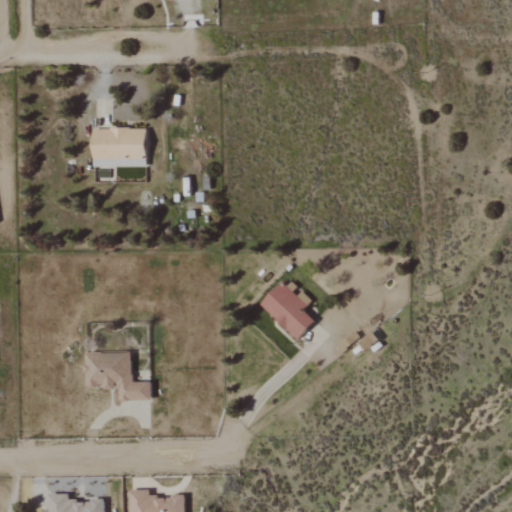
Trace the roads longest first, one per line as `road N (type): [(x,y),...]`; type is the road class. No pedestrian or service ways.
road 1 (track): [(0,456),(211,452)]
road 2 (track): [(2,56),(184,53)]
road 3 (track): [(211,452),(313,344)]
road 4 (track): [(87,455),(92,428),(120,410),(146,420),(146,454)]
